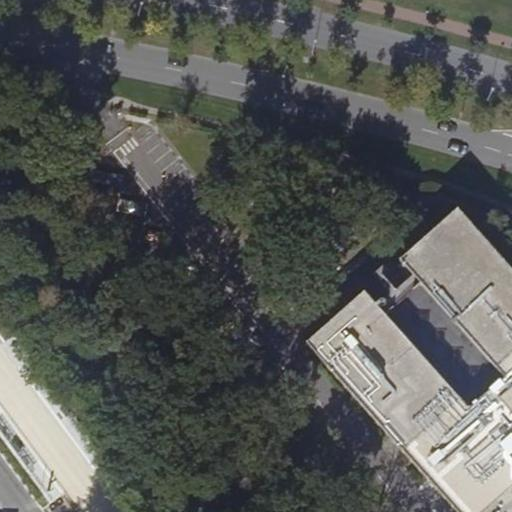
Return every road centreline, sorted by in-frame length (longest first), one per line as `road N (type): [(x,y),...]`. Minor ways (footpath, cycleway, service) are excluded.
road 1 (secondary): [(0,41),(204,75),(511,158)]
road 2 (secondary): [(511,85),(180,0)]
